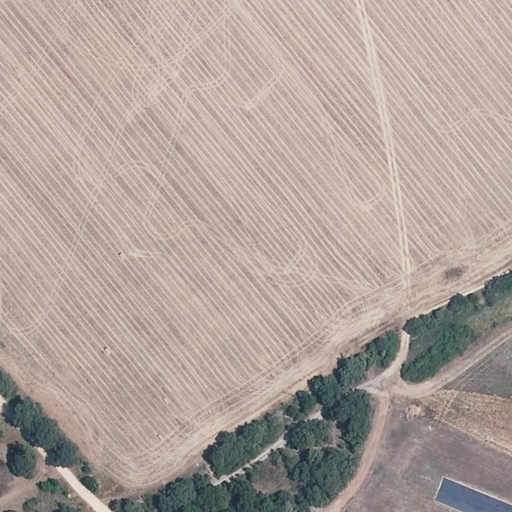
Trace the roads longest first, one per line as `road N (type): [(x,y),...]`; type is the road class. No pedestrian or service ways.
road 1 (track): [(102,511),(0,391)]
road 2 (track): [(511,324),(425,386),(411,390),(387,378)]
